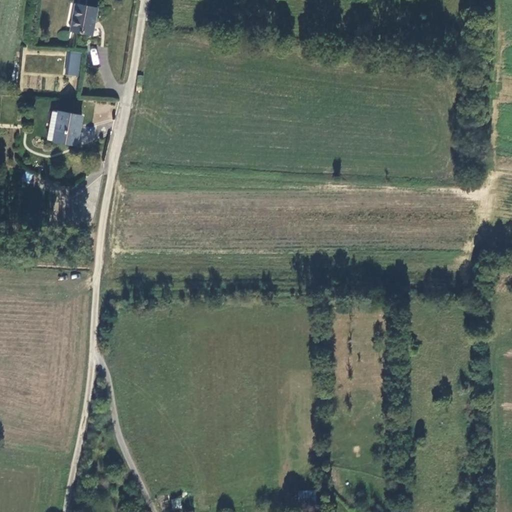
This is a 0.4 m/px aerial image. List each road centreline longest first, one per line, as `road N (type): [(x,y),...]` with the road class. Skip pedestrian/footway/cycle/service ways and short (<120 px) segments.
road 1 (unclassified): [(68,511),(86,416),(100,238),(144,0)]
road 2 (track): [(92,346),(129,463),(155,511)]
